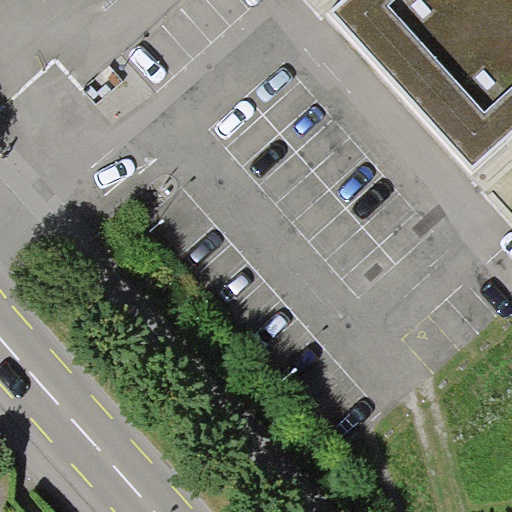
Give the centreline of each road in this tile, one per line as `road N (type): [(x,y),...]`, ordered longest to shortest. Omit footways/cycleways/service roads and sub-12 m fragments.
road 1 (unknown): [(127,183),(159,133),(237,78),(284,109),(411,255),(393,281),(295,352),(261,337),(195,265)]
road 2 (primary): [(160,511),(0,331)]
